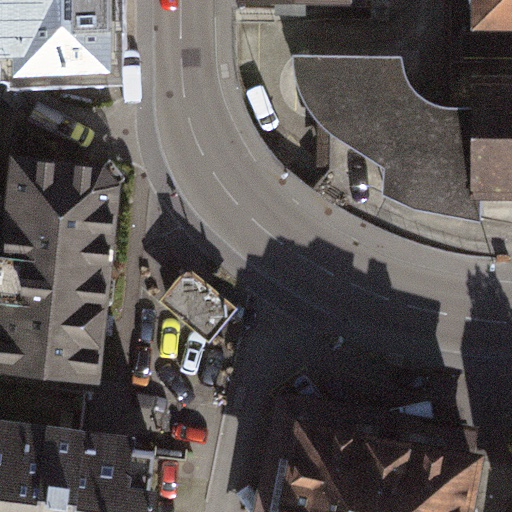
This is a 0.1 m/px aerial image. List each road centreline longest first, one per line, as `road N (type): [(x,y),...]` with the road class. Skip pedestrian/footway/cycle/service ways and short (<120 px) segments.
road 1 (secondary): [(511,323),(382,297),(299,257),(247,215),(190,126)]
road 2 (residential): [(0,73),(53,119),(190,126)]
road 3 (secondary): [(190,126),(179,0)]
